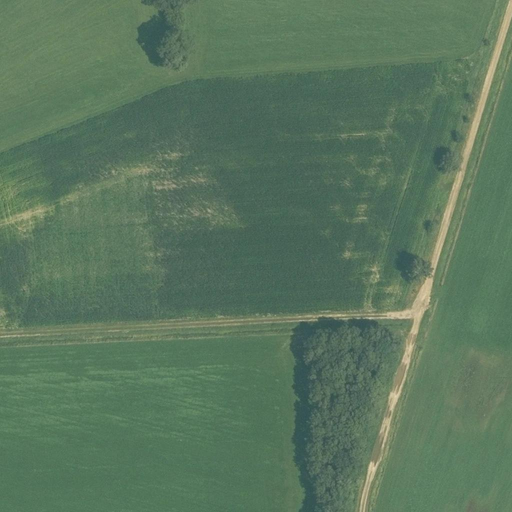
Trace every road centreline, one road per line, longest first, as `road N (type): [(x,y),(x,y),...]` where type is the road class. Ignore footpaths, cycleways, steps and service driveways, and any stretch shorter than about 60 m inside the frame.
road 1 (track): [(361,511),(511,5)]
road 2 (track): [(0,336),(418,318)]
